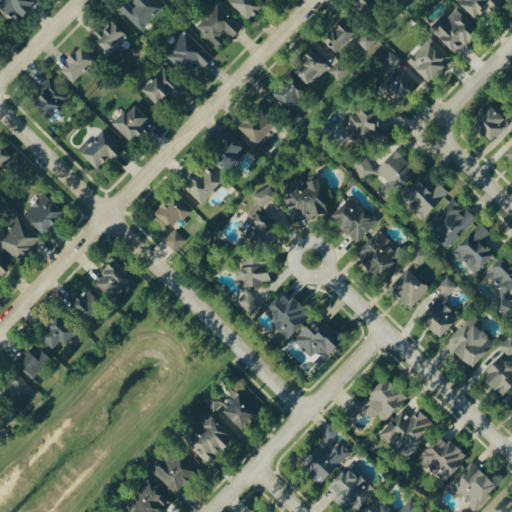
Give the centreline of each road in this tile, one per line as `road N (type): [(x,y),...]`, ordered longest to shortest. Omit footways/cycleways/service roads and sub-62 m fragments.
road 1 (residential): [(0,326),(313,0)]
road 2 (residential): [(306,415),(0,110)]
road 3 (residential): [(511,455),(311,260)]
road 4 (residential): [(384,332),(214,511)]
